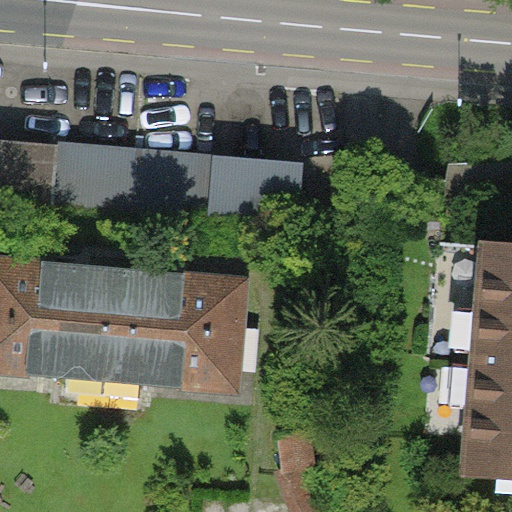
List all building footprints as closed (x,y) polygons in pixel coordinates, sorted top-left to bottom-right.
[(305,167),(0,143),(0,218),(299,242),(305,167)] [(511,245),(481,243),(464,484),(511,487),(511,245)] [(0,385),(110,393),(118,273),(0,264),(0,385)] [(252,282),(118,273),(110,393),(244,402),(252,282)] [(283,472),(299,511),(328,511),(312,470),(317,470),(312,432),(279,438),(283,472)]
